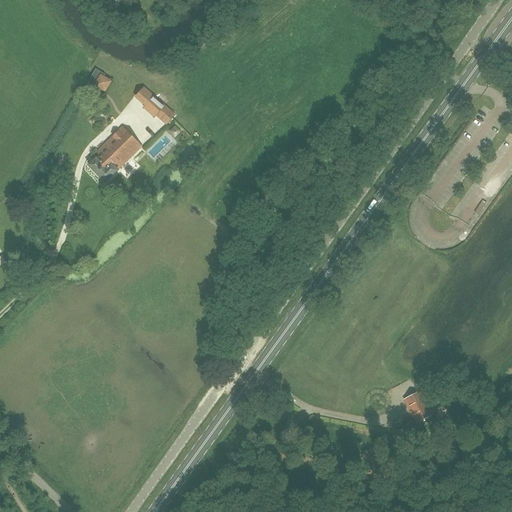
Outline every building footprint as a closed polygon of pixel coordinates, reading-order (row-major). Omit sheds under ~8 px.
[(93,86),(105,93),(112,81),(100,74),(93,86)] [(146,106),(147,107),(156,115),(156,116),(167,124),(174,116),(163,106),(154,98),(143,89),(136,97),(146,106)] [(118,170),(117,170),(141,147),(122,128),(97,152),(100,155),(89,165),(105,182),(118,170)] [(147,149),(154,159),(175,144),(168,134),(147,149)] [(403,400),(416,424),(433,415),(421,391),(403,400)]
